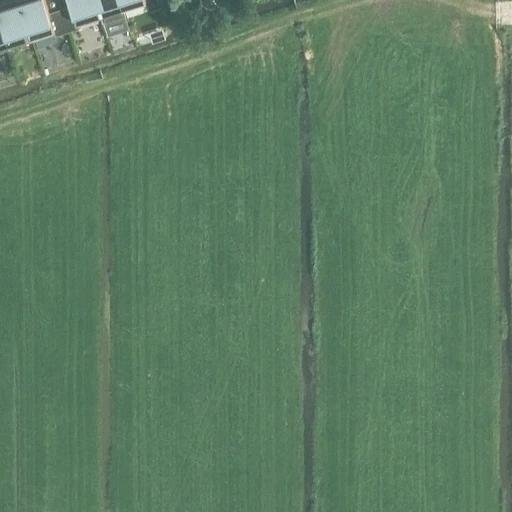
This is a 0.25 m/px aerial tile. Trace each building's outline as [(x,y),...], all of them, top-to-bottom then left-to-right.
[(32,33),(21,0),(0,0),(0,12),(9,41),(32,33)] [(58,0),(21,0),(32,33),(53,27),(55,33),(68,29),(58,0)] [(58,0),(68,29),(78,26),(76,19),(100,12),(96,0),(58,0)] [(96,0),(101,11),(123,4),(121,0),(96,0)] [(216,5),(214,0),(199,0),(203,9),(216,5)] [(0,12),(0,50),(10,47),(8,41),(9,41),(0,12)]
